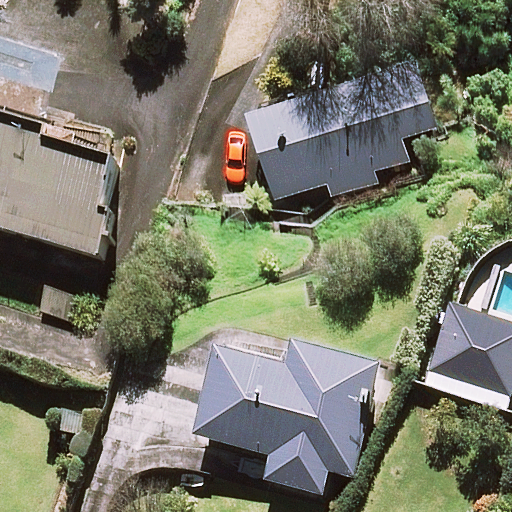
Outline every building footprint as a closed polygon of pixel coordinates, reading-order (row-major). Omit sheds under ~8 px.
[(0,118),(45,129),(61,57),(0,43),(0,118)] [(416,80),(254,134),(278,204),(409,160),(405,147),(435,137),(416,80)] [(52,142),(0,129),(0,240),(105,266),(116,222),(103,219),(113,176),(48,160),(52,142)] [(511,330),(444,312),(426,378),(511,401),(511,330)] [(385,375),(284,355),(280,376),(212,362),(194,450),(274,467),(269,488),(323,499),(327,481),(362,488),(385,375)]
